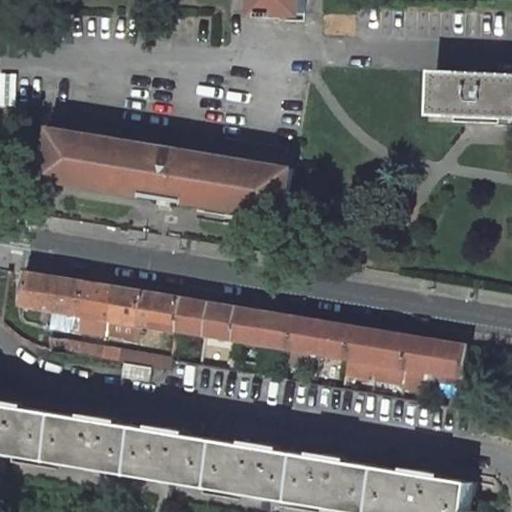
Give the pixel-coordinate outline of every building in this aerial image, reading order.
[(308,16),(308,0),(262,0),(262,16),(308,16)] [(511,74),(437,71),(436,119),(511,121),(511,74)] [(300,168),(58,132),(49,177),(292,217),(300,168)] [(29,275),(26,305),(351,359),(349,369),(405,378),(407,368),(465,378),(469,347),(29,275)] [(173,362),(53,342),(52,351),(125,363),(152,368),(172,371),(173,362)] [(123,377),(149,381),(152,368),(125,363),(123,377)] [(18,402),(5,400),(4,406),(18,408),(18,402)] [(0,455),(344,511),(470,511),(476,484),(435,478),(421,475),(341,462),(326,459),(273,451),(256,448),(180,435),(165,433),(112,424),(99,421),(18,408),(4,406),(0,404),(0,455)] [(113,417),(100,415),(99,421),(112,424),(113,417)] [(181,429),(166,426),(165,433),(180,435),(181,429)] [(274,444),(257,441),(256,448),(273,451),(274,444)] [(342,455),(327,453),(326,459),(341,462),(342,455)] [(421,475),(435,478),(436,471),(422,468),(421,475)]
